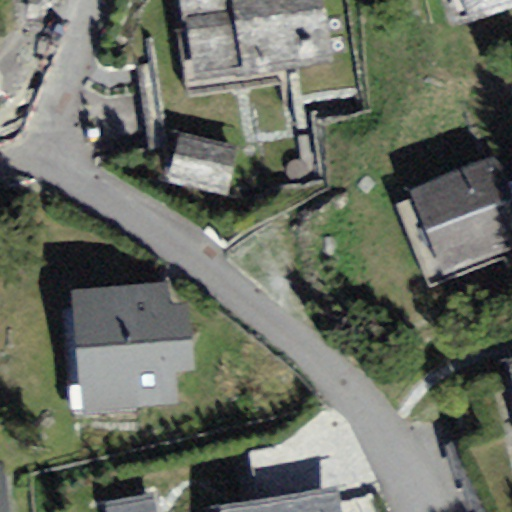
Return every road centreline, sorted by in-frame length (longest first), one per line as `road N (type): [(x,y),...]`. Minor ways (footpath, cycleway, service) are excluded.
road 1 (residential): [(48,151),(211,267),(340,383),(424,511)]
road 2 (residential): [(48,151),(91,0)]
